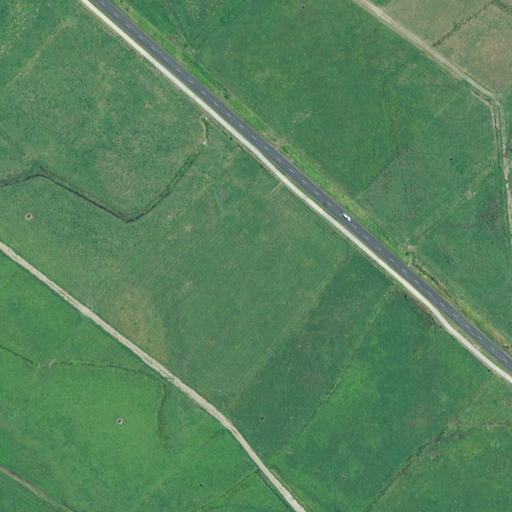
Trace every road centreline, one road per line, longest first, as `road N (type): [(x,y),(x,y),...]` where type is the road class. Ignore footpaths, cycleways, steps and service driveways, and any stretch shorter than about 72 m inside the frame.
road 1 (unclassified): [(98,0),(511,367)]
road 2 (track): [(0,243),(174,375),(298,511)]
road 3 (track): [(358,0),(497,103),(511,254)]
